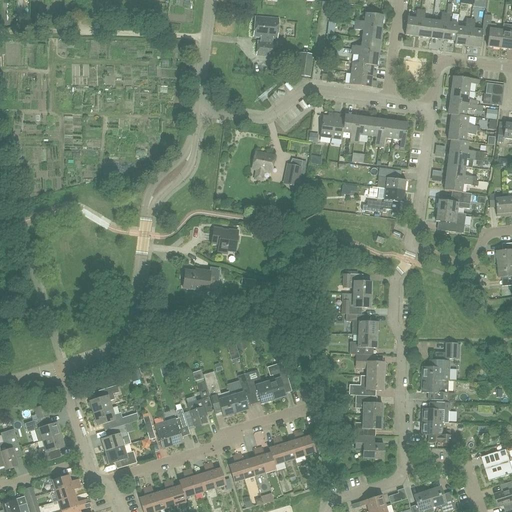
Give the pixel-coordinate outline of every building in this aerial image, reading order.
[(436,9),(438,0),(437,0),(430,0),(429,7),(436,9)] [(417,37),(421,10),(416,10),(415,19),(407,18),(404,35),(417,37)] [(430,39),(432,21),(424,20),(425,11),(421,10),(417,37),(430,39)] [(442,40),(446,14),(441,13),(440,22),(432,21),(430,39),(442,40)] [(355,21),(354,25),(381,29),(383,16),(365,14),(364,22),(355,21)] [(454,42),(456,27),(457,24),(449,23),(450,14),(446,14),(442,40),(454,42)] [(500,49),(503,25),(502,31),(495,30),(496,25),(490,24),(491,16),(484,15),(482,30),(482,31),(489,32),(487,47),(500,49)] [(277,39),(278,19),(254,17),(253,37),(260,38),(260,42),(257,42),(256,56),(275,58),(276,43),(266,43),(266,41),(264,40),(264,38),(277,39)] [(466,47),(470,20),(465,19),(464,28),(456,27),(454,42),(454,45),(466,47)] [(480,48),(482,31),(482,30),(473,29),(474,20),(470,20),(466,47),(480,48)] [(379,41),(381,29),(354,25),(354,30),(363,31),(362,39),(379,41)] [(511,50),(511,25),(503,25),(500,49),(511,50)] [(378,54),(379,41),(362,39),(361,47),(352,46),(351,50),(378,54)] [(376,67),(378,54),(351,50),(350,55),(359,56),(358,64),(373,66),(376,67)] [(313,55),(300,53),(297,76),(310,77),(313,55)] [(372,71),(373,66),(358,64),(352,63),(350,74),(372,77),(375,77),(376,71),(372,71)] [(371,81),(372,77),(350,74),(349,85),(376,88),(376,82),(371,81)] [(452,77),(451,90),(468,92),(469,84),(478,85),(479,81),(452,77)] [(504,86),(492,85),(487,84),(486,94),(491,94),(491,95),(502,96),(504,86)] [(467,100),(468,92),(451,90),(449,102),(476,106),(476,101),(467,100)] [(501,106),(502,96),(491,95),(489,105),(501,106)] [(466,109),(475,110),(482,111),(483,107),(476,106),(449,102),(447,115),(451,116),(451,115),(465,117),(466,109)] [(330,139),(334,114),(328,113),(327,117),(322,116),(319,138),(330,139)] [(342,133),(344,119),(339,118),(339,115),(334,114),(330,139),(341,140),(342,133)] [(353,144),(357,117),(344,115),(344,119),(342,133),(350,134),(349,143),(353,144)] [(468,117),(465,117),(451,115),(451,116),(447,115),(451,116),(449,128),(476,131),(476,127),(467,125),(468,117)] [(367,136),(369,119),(357,117),(353,144),(358,144),(359,135),(367,136)] [(378,147),(382,120),(369,119),(367,136),(375,137),(374,147),(378,147)] [(392,140),(394,122),(382,120),(378,147),(383,148),(384,139),(392,140)] [(489,129),(496,130),(497,121),(490,120),(489,129)] [(407,124),(394,122),(392,140),(400,141),(399,150),(404,150),(407,124)] [(511,139),(511,122),(508,122),(508,123),(505,123),(504,131),(498,130),(496,142),(503,143),(503,139),(511,139)] [(475,136),(476,131),(449,128),(447,141),(450,141),(451,141),(465,143),(465,142),(466,134),(475,136)] [(468,143),(465,142),(465,143),(451,141),(450,141),(447,141),(450,141),(449,153),(484,157),(484,153),(467,151),(468,143)] [(271,174),(274,156),(254,152),(251,170),(271,174)] [(483,162),(484,157),(449,153),(447,166),(465,168),(466,162),(475,162),(475,161),(483,162)] [(287,164),(283,184),(298,188),(302,167),(301,167),(303,161),(292,159),(290,165),(287,164)] [(464,176),(465,168),(447,166),(445,178),(479,182),(479,181),(477,181),(477,178),(464,176)] [(405,192),(406,181),(378,178),(377,188),(379,189),(405,192)] [(463,185),(471,186),(478,187),(479,182),(445,178),(444,191),(452,192),(462,193),(463,185)] [(403,203),(405,192),(379,189),(378,199),(383,199),(383,200),(403,203)] [(458,203),(439,201),(437,211),(457,214),(457,208),(470,209),(471,194),(459,193),(458,203)] [(488,196),(489,204),(490,208),(495,208),(496,217),(508,216),(506,198),(495,199),(495,195),(488,196)] [(362,205),(362,210),(383,213),(384,203),(367,201),(366,205),(362,205)] [(463,234),(465,215),(457,214),(437,211),(436,222),(447,223),(446,232),(463,234)] [(234,248),(236,232),(213,229),(211,245),(219,246),(218,254),(226,255),(227,247),(234,248)] [(497,252),(498,265),(511,264),(511,243),(509,244),(510,251),(497,252)] [(511,264),(498,265),(500,278),(511,277),(511,279),(511,264)] [(185,271),(182,289),(207,292),(210,272),(199,271),(199,273),(185,271)] [(353,289),(353,295),(370,296),(371,283),(358,282),(358,275),(343,275),(343,289),(353,289)] [(370,309),(370,296),(353,295),(353,302),(342,301),(342,315),(345,315),(357,315),(357,308),(370,309)] [(357,315),(345,315),(345,322),(352,322),(352,328),(358,329),(358,335),(377,336),(377,331),(379,331),(379,323),(377,323),(357,322),(357,315)] [(376,349),(377,336),(358,335),(357,343),(349,343),(349,355),(356,355),(364,356),(364,348),(376,349)] [(457,344),(446,344),(445,359),(456,360),(457,344)] [(364,356),(356,355),(355,367),(361,367),(361,369),(367,370),(366,376),(383,377),(384,363),(367,362),(368,356),(364,356)] [(449,381),(449,362),(433,361),(433,362),(430,362),(430,368),(423,367),(422,381),(449,381)] [(289,383),(285,369),(283,364),(267,369),(270,377),(272,376),(274,381),(268,383),(273,401),(286,397),(282,385),(289,383)] [(236,415),(230,397),(222,399),(214,372),(203,375),(206,384),(215,414),(221,412),(223,418),(236,415)] [(273,401),(268,383),(262,385),(258,373),(255,372),(244,375),(245,377),(251,395),(257,393),(261,405),(273,401)] [(383,391),(383,377),(366,376),(366,377),(361,376),(360,386),(349,386),(349,396),(355,396),(366,397),(366,391),(383,391)] [(244,397),(251,395),(245,377),(240,378),(242,384),(239,385),(240,387),(237,388),(239,395),(230,397),(236,415),(248,411),(244,397)] [(422,394),(428,394),(428,401),(447,401),(447,403),(449,403),(455,404),(455,394),(448,393),(449,381),(422,381),(422,394)] [(203,414),(212,412),(207,398),(210,397),(205,382),(197,385),(201,400),(202,401),(187,406),(194,427),(206,423),(203,414)] [(115,400),(113,395),(119,393),(117,386),(99,392),(101,398),(89,402),(90,403),(88,405),(90,410),(92,411),(93,415),(111,409),(109,401),(115,400)] [(366,397),(355,396),(355,409),(363,409),(362,416),(382,417),(382,404),(370,404),(370,397),(366,397)] [(449,411),(449,403),(447,403),(430,403),(429,410),(423,410),(423,423),(442,423),(448,423),(448,416),(448,411),(449,411)] [(127,417),(122,419),(121,413),(113,415),(111,409),(93,415),(97,427),(108,423),(111,430),(124,426),(129,424),(133,423),(132,419),(127,420),(127,417)] [(175,420),(165,423),(173,446),(183,443),(178,430),(186,426),(181,410),(176,411),(178,419),(175,420)] [(450,411),(450,421),(459,421),(459,411),(450,411)] [(381,430),(382,417),(362,416),(362,424),(354,424),(354,436),(369,437),(369,430),(381,430)] [(153,432),(150,424),(148,417),(144,418),(146,425),(145,425),(147,433),(153,432)] [(38,443),(43,442),(60,436),(57,424),(45,427),(43,419),(25,425),(27,433),(34,431),(38,443)] [(173,446),(165,423),(154,426),(162,450),(173,446)] [(441,436),(442,423),(423,423),(422,436),(428,436),(428,443),(451,444),(451,443),(456,443),(457,437),(451,437),(451,436),(441,436)] [(128,437),(124,426),(111,430),(113,437),(101,440),(105,453),(123,447),(121,440),(128,437)] [(251,430),(254,444),(264,442),(261,428),(251,430)] [(21,452),(17,440),(14,430),(7,433),(8,438),(11,439),(12,441),(5,443),(6,446),(0,447),(0,451),(1,453),(0,453),(5,467),(4,467),(5,471),(18,467),(14,454),(21,452)] [(302,431),(297,432),(305,457),(316,453),(310,436),(304,438),(302,431)] [(305,457),(297,432),(293,433),(296,441),(290,443),(295,460),(305,457)] [(64,448),(60,436),(43,442),(45,448),(39,449),(38,452),(41,464),(55,460),(53,452),(64,448)] [(295,460),(290,443),(284,445),(281,437),(277,438),(284,463),(295,460)] [(383,459),(384,445),(370,445),(370,438),(356,437),(355,448),(363,449),(363,459),(383,459)] [(284,463),(277,438),(272,440),(275,447),(268,449),(270,454),(274,466),(284,463)] [(126,454),(123,447),(105,453),(106,457),(104,457),(107,465),(120,461),(122,468),(136,464),(133,452),(126,454)] [(274,466),(270,454),(264,456),(262,448),(257,449),(265,474),(276,471),(274,466)] [(265,474),(257,449),(253,451),(255,458),(249,460),(254,477),(265,474)] [(489,482),(511,474),(511,468),(506,450),(494,454),(497,462),(484,466),(489,482)] [(254,477),(249,460),(243,462),(241,454),(237,456),(244,480),(254,477)] [(244,480),(237,456),(232,457),(235,465),(229,467),(234,483),(244,480)] [(212,463),(208,465),(215,490),(226,486),(221,469),(214,471),(212,463)] [(215,490),(208,465),(203,466),(206,474),(200,476),(205,493),(215,490)] [(205,493),(200,476),(194,477),(191,470),(187,471),(195,496),(205,493)] [(195,496),(187,471),(183,472),(185,480),(179,482),(180,487),(184,499),(195,496)] [(50,493),(80,484),(78,480),(71,482),(69,476),(52,481),(54,488),(50,489),(51,493),(50,493)] [(184,499),(180,487),(175,489),(172,481),(168,482),(175,507),(186,504),(184,499)] [(175,507),(168,482),(163,484),(166,491),(160,493),(165,510),(175,507)] [(508,504),(511,503),(511,482),(504,485),(506,491),(495,495),(499,507),(508,504)] [(81,488),(80,484),(50,493),(53,503),(58,501),(58,502),(75,497),(73,491),(81,488)] [(158,511),(165,510),(160,493),(154,495),(151,487),(147,488),(154,511),(158,511)] [(25,490),(28,500),(34,498),(31,488),(25,490)] [(154,511),(147,488),(143,490),(145,498),(139,499),(142,511),(154,511)] [(440,488),(427,492),(432,508),(439,506),(440,511),(449,511),(455,510),(451,498),(444,500),(440,488)] [(432,508),(427,492),(414,496),(416,505),(411,507),(412,511),(425,511),(425,510),(432,508)] [(385,506),(382,496),(352,505),(353,509),(366,505),(368,511),(385,506)] [(62,511),(91,503),(91,502),(86,504),(85,500),(77,503),(75,497),(58,502),(61,511),(62,511)] [(38,508),(34,498),(28,500),(31,510),(38,508)] [(28,511),(26,504),(17,507),(16,501),(15,501),(14,499),(7,501),(8,504),(2,505),(4,511),(0,511),(28,511)] [(79,511),(80,511),(87,509),(93,507),(92,502),(91,502),(91,503),(62,511),(79,511)]
